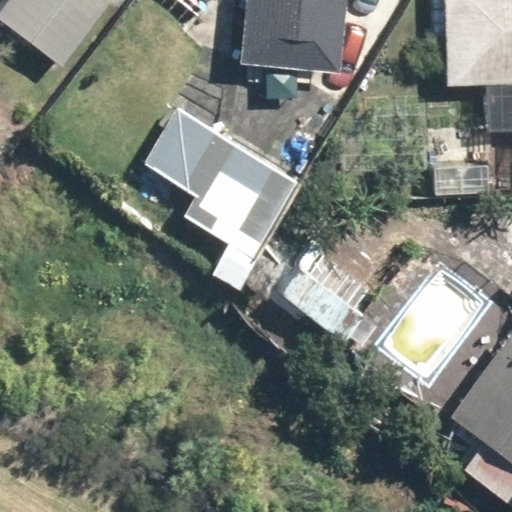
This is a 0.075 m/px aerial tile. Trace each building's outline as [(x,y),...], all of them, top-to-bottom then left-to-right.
[(101,3),(96,0),(0,0),(0,33),(51,71),(101,3)] [(228,0),(223,64),(319,73),(326,0),(228,0)] [(511,0),(423,0),(426,87),(495,85),(496,136),(511,135),(511,0)] [(257,150),(316,109),(295,80),(237,121),(257,150)] [(221,289),(286,182),(256,164),(165,109),(128,171),(175,199),(164,217),(212,245),(195,273),(221,289)] [(511,348),(494,335),(426,421),(506,483),(496,495),(511,507),(511,348)]
